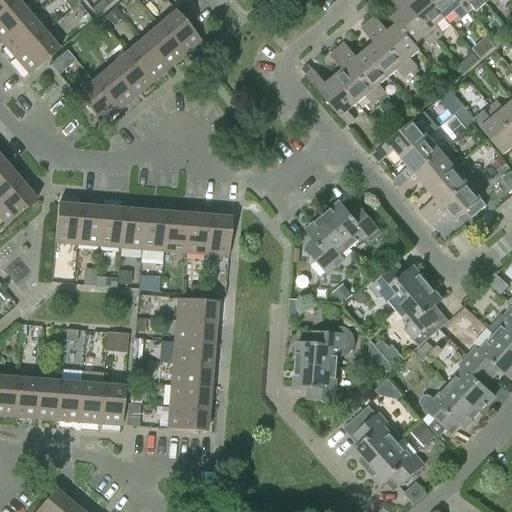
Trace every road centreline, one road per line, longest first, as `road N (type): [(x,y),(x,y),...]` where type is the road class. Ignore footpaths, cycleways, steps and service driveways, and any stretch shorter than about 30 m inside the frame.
road 1 (residential): [(0,111),(41,158),(194,159),(209,171),(282,187),(336,142)]
road 2 (residential): [(502,248),(459,284),(336,142)]
road 3 (residential): [(374,511),(271,395),(279,314)]
road 4 (residential): [(336,142),(291,88),(285,65),(347,0)]
road 5 (residential): [(164,511),(97,457),(0,451)]
road 6 (residential): [(420,511),(511,417)]
